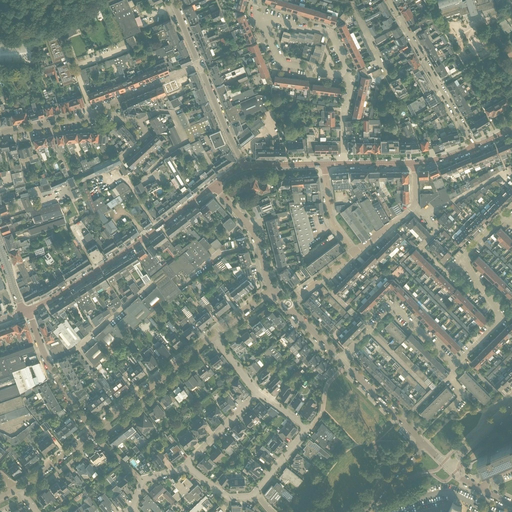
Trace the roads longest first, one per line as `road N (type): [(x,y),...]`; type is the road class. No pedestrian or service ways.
road 1 (tertiary): [(24,311),(135,245),(213,185)]
road 2 (residential): [(473,147),(388,0)]
road 3 (residential): [(307,429),(250,496),(228,497),(185,468)]
road 4 (residential): [(219,345),(113,429),(103,422)]
road 5 (residential): [(103,422),(211,336)]
road 6 (unclassified): [(92,431),(24,311)]
road 7 (residential): [(453,363),(501,319),(462,258)]
road 8 (tertiary): [(271,288),(254,236),(213,185)]
